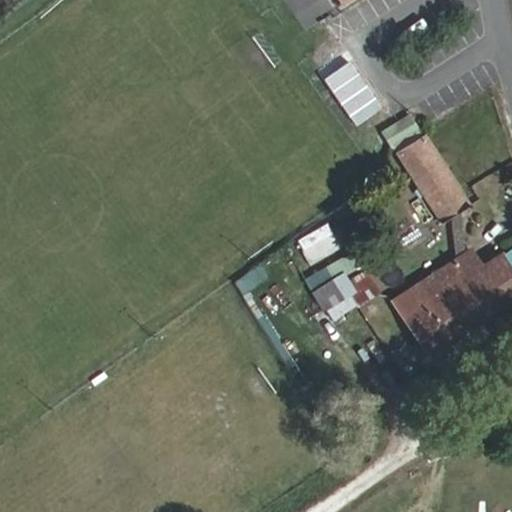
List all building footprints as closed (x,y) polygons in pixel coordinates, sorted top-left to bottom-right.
[(349,56),(321,75),(355,124),(383,105),(349,56)] [(410,112),(396,122),(384,151),(420,126),(410,112)] [(471,203),(424,133),(392,154),(423,197),(415,203),(425,218),(432,213),(440,224),(471,203)] [(325,222),(298,237),(312,261),(339,246),(325,222)] [(511,244),(502,251),(511,267),(511,244)] [(483,261),(472,245),(389,300),(429,359),(511,303),(511,269),(500,250),(483,261)] [(381,292),(370,274),(344,290),(355,309),(381,292)]
